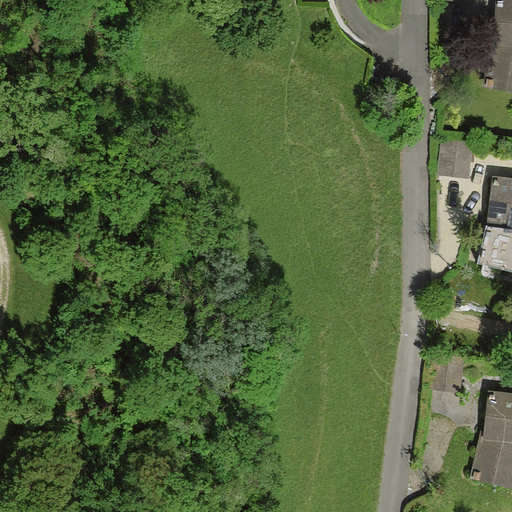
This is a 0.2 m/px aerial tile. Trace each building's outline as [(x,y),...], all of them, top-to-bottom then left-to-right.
[(511,2),(500,2),(498,44),(494,44),(489,86),(511,89),(511,2)] [(474,143),(443,141),(441,175),(472,177),(474,143)] [(511,178),(498,178),(493,226),(490,225),(484,264),(511,269),(511,178)] [(436,358),(433,391),(462,393),(465,360),(436,358)] [(511,393),(494,391),(489,432),(486,431),(477,477),(511,484),(511,393)]
